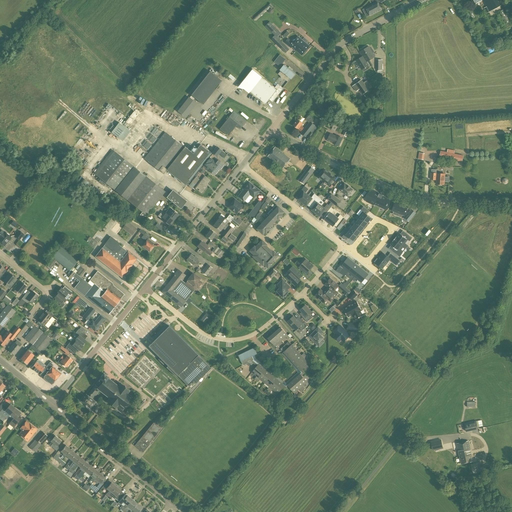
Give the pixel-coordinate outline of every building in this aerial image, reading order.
[(482,0),(489,12),(500,6),(497,0),(482,0)] [(370,16),(381,10),(377,2),(362,10),(366,17),(369,15),(370,16)] [(274,7),(270,3),(269,5),(253,19),(255,21),(261,15),(261,16),(264,14),(263,13),(267,10),(267,9),(270,7),(272,9),(274,7)] [(499,12),(503,20),(504,19),(507,24),(510,23),(504,9),(499,12)] [(272,33),(276,28),(270,22),(265,26),(272,33)] [(289,49),(279,39),(279,38),(278,36),(281,33),(278,30),(274,34),(275,35),(271,39),(276,44),(275,45),(277,48),(279,46),(285,53),(289,49)] [(300,42),(302,40),(298,36),(293,42),(288,38),(284,43),(291,48),(292,47),(296,50),(301,44),(300,42)] [(301,44),(296,50),(302,55),(309,46),(302,40),(300,42),(301,44)] [(368,60),(368,61),(375,57),(368,46),(359,52),(362,56),(365,55),(368,60)] [(282,64),(286,59),(280,54),(276,59),(282,64)] [(366,62),(368,61),(368,60),(365,55),(362,56),(356,60),(361,69),(362,68),(364,71),(369,68),(367,65),(368,65),(366,62)] [(288,68),(284,65),(280,70),(281,71),(278,74),(280,76),(280,77),(280,78),(281,78),(281,79),(282,79),(283,80),(284,80),(285,80),(287,82),(290,78),(291,79),(295,74),(291,71),(292,70),(289,67),(288,68)] [(217,77),(209,71),(190,95),(197,100),(203,105),(215,89),(219,85),(218,85),(221,81),(220,80),(220,79),(217,77)] [(275,88),(262,77),(249,93),(265,105),(269,100),(272,102),(283,89),(277,84),(275,88)] [(369,90),(363,82),(361,80),(352,86),(356,91),(359,89),(362,94),(369,90)] [(184,117),(196,103),(187,96),(176,111),(184,117)] [(233,111),(230,108),(228,110),(232,113),(219,129),(228,135),(235,125),(240,129),(246,121),(233,111)] [(312,131),(311,130),(315,125),(312,123),(315,119),(309,115),(305,120),(309,123),(301,133),(306,137),(310,139),(314,134),(318,128),(316,126),(312,131)] [(301,132),(304,128),(301,125),(303,123),(298,119),(293,125),(298,129),(301,132)] [(122,141),(130,131),(119,122),(111,132),(122,141)] [(192,154),(184,147),(165,132),(144,159),(163,174),(166,170),(175,177),(186,186),(190,181),(190,180),(211,154),(199,145),(192,154)] [(336,136),(330,133),(327,139),(335,143),(334,144),(338,146),(342,138),(336,135),(336,136)] [(216,157),(222,150),(217,146),(211,152),(216,157)] [(283,168),(290,158),(275,147),(268,156),(283,168)] [(146,215),(165,191),(145,176),(146,176),(133,166),(114,151),(95,174),(115,190),(127,200),(142,212),(140,215),(143,218),(145,215),(146,215)] [(449,153),(449,151),(447,151),(447,152),(441,151),(440,156),(450,158),(453,159),(453,158),(462,160),(463,155),(449,153)] [(214,161),(210,158),(203,166),(214,175),(219,169),(223,165),(216,159),(214,161)] [(309,165),(298,181),(305,185),(315,169),(309,165)] [(323,181),(329,173),(328,172),(324,168),(317,177),(323,181)] [(323,181),(329,186),(335,177),(331,174),(329,173),(323,181)] [(444,184),(445,174),(431,173),(431,179),(436,180),(436,184),(444,184)] [(201,193),(207,186),(206,185),(210,180),(204,176),(195,188),(201,193)] [(244,202),(249,195),(254,199),(260,191),(248,181),(242,189),(243,190),(237,197),(244,202)] [(348,185),(344,183),(339,189),(339,190),(337,193),(342,197),(344,193),(348,196),(353,189),(350,187),(348,185)] [(298,198),(298,199),(302,202),(308,195),(305,193),(308,189),(304,186),(299,193),(302,194),(298,198)] [(180,208),(186,201),(173,190),(167,197),(180,208)] [(372,191),(366,199),(374,204),(380,194),(377,192),(376,193),(372,191)] [(308,195),(302,202),(306,206),(307,205),(310,201),(313,203),(318,197),(314,194),(311,198),(308,195)] [(332,194),(327,199),(337,206),(341,201),(332,194)] [(380,194),(374,204),(383,210),(389,202),(382,197),(383,196),(380,194)] [(312,209),(311,209),(315,213),(321,205),(324,203),(320,200),(321,199),(318,197),(313,203),(315,205),(312,209)] [(236,214),(243,205),(234,198),(230,204),(227,207),(232,211),(236,214)] [(256,212),(262,203),(258,200),(252,208),(256,212)] [(396,201),(394,210),(406,214),(409,205),(396,201)] [(321,205),(315,213),(320,216),(323,212),(326,213),(331,207),(328,205),(327,204),(324,208),(321,205)] [(273,211),(279,217),(281,215),(280,214),(283,211),(277,206),(273,211)] [(362,210),(358,215),(360,216),(367,222),(370,217),(366,213),(368,210),(363,206),(360,209),(362,210)] [(170,225),(178,214),(170,207),(165,213),(167,214),(163,218),(162,217),(161,218),(170,225)] [(326,213),(323,216),(325,218),(324,219),(328,223),(335,215),(332,213),(334,209),(331,207),(326,213)] [(277,219),(279,217),(273,211),(269,215),(274,220),(277,218),(277,219)] [(217,220),(231,231),(233,229),(229,225),(226,223),(228,221),(223,217),(224,216),(221,214),(218,217),(219,218),(217,220)] [(335,215),(328,223),(333,226),(334,225),(336,226),(344,217),(340,214),(338,217),(335,215)] [(270,225),(274,220),(269,215),(265,220),(270,225)] [(414,217),(408,223),(411,226),(411,227),(413,229),(416,225),(423,231),(426,227),(424,225),(429,219),(424,215),(419,221),(414,217)] [(360,216),(356,221),(363,226),(367,222),(360,216)] [(236,220),(233,218),(231,221),(238,227),(242,221),(238,218),(236,220)] [(226,238),(231,231),(217,220),(213,225),(220,231),(222,228),(225,230),(221,234),(223,236),(226,238)] [(268,227),(270,225),(265,220),(261,224),(267,230),(269,228),(268,227)] [(132,235),(137,228),(127,221),(122,228),(132,235)] [(356,221),(352,225),(359,231),(363,226),(356,221)] [(265,232),(267,230),(261,224),(256,228),(262,234),(264,231),(265,232)] [(352,225),(349,230),(356,235),(359,231),(352,225)] [(427,236),(434,228),(431,225),(424,233),(427,236)] [(347,228),(341,236),(345,239),(348,236),(352,240),(356,235),(349,230),(347,228)] [(4,232),(0,229),(0,242),(4,246),(11,237),(9,235),(9,234),(8,233),(7,233),(4,231),(4,232)] [(150,250),(153,246),(152,245),(153,243),(147,239),(150,235),(146,232),(142,229),(140,232),(141,232),(140,233),(143,235),(141,238),(146,241),(143,245),(150,250)] [(216,239),(218,236),(215,234),(215,233),(210,229),(206,235),(211,239),(213,236),(216,239)] [(23,238),(25,236),(24,235),(24,234),(19,231),(15,237),(18,240),(19,240),(22,237),(23,238)] [(237,247),(246,234),(244,232),(235,245),(237,247)] [(396,237),(394,239),(403,246),(406,248),(408,246),(405,243),(408,240),(409,241),(412,238),(406,233),(404,236),(400,233),(396,237)] [(228,240),(226,238),(223,236),(220,240),(225,244),(226,245),(229,241),(228,240)] [(119,243),(110,237),(105,244),(96,256),(122,277),(126,271),(127,271),(132,265),(131,265),(136,259),(118,245),(119,243)] [(393,241),(390,245),(395,248),(392,252),(399,257),(403,252),(400,250),(403,246),(394,239),(392,241),(393,241)] [(272,252),(265,245),(266,244),(261,240),(255,247),(254,246),(250,250),(254,254),(252,255),(262,265),(263,263),(267,267),(271,263),(271,262),(277,255),(273,251),(272,252)] [(204,243),(201,241),(197,246),(209,256),(212,252),(206,247),(208,245),(205,243),(204,243)] [(80,257),(63,243),(53,257),(53,256),(46,264),(51,268),(57,260),(69,270),(80,257)] [(220,257),(224,252),(216,246),(212,250),(220,257)] [(297,256),(300,252),(295,248),(292,251),(297,256)] [(378,258),(375,262),(376,262),(376,263),(383,268),(390,258),(384,253),(379,259),(378,258)] [(194,257),(190,254),(186,259),(193,264),(195,262),(197,264),(200,261),(197,259),(198,258),(195,256),(194,257)] [(395,256),(392,260),(397,265),(401,261),(395,256)] [(343,261),(336,271),(339,273),(343,268),(348,271),(345,274),(346,274),(355,263),(348,258),(344,262),(343,261)] [(306,273),(313,265),(306,259),(299,267),(306,273)] [(355,263),(346,274),(348,276),(350,273),(354,277),(352,280),(361,268),(355,263)] [(206,275),(212,268),(207,264),(201,271),(206,275)] [(75,273),(80,277),(85,270),(78,265),(75,269),(72,267),(71,269),(75,273)] [(300,279),(302,276),(292,266),(288,271),(290,273),(286,277),(295,285),(300,279)] [(361,268),(352,280),(354,281),(356,279),(361,282),(368,274),(361,268)] [(194,291),(185,283),(181,280),(185,276),(178,270),(174,275),(175,275),(162,291),(181,306),(193,291),(194,292),(194,291)] [(96,304),(109,314),(124,294),(111,284),(112,283),(97,271),(88,283),(92,286),(84,296),(96,305),(96,304)] [(185,283),(194,291),(197,288),(198,288),(202,282),(199,280),(201,278),(193,272),(186,280),(187,280),(185,283)] [(9,289),(15,282),(12,281),(15,277),(10,273),(4,281),(7,283),(5,286),(9,289)] [(80,277),(75,273),(73,276),(82,283),(76,289),(84,296),(92,286),(88,283),(80,277)] [(325,289),(334,297),(338,293),(334,290),(338,285),(330,278),(325,284),(327,286),(325,289)] [(286,294),(289,291),(284,286),(287,283),(282,279),(277,285),(279,287),(275,291),(278,293),(279,293),(283,297),(284,296),(285,297),(287,294),(286,294)] [(21,293),(27,286),(21,281),(15,288),(15,289),(13,292),(16,293),(18,291),(21,293)] [(57,292),(65,298),(64,297),(68,293),(70,295),(73,292),(66,286),(65,287),(65,286),(63,289),(61,287),(57,292)] [(330,301),(334,297),(325,289),(323,292),(320,289),(315,295),(323,302),(327,298),(330,301)] [(352,301),(358,294),(354,290),(348,297),(352,301)] [(32,302),(37,295),(33,292),(29,297),(25,294),(18,304),(21,307),(26,302),(27,303),(29,300),(32,302)] [(65,299),(65,298),(57,292),(58,293),(54,297),(59,301),(57,303),(64,309),(67,306),(64,304),(67,301),(66,301),(66,300),(65,299)] [(86,305),(87,304),(84,301),(80,297),(76,302),(80,306),(82,303),(86,305)] [(363,316),(360,311),(361,310),(357,301),(343,309),(348,317),(353,314),(356,319),(363,316)] [(0,324),(3,327),(15,311),(8,305),(0,314),(0,324)] [(307,321),(312,317),(309,314),(311,311),(305,305),(300,309),(305,314),(302,316),(307,321)] [(95,310),(91,306),(82,316),(87,320),(84,323),(87,326),(88,325),(95,330),(96,329),(97,329),(99,328),(98,326),(105,318),(100,314),(96,310),(95,310)] [(52,313),(50,315),(44,311),(41,315),(48,321),(51,316),(57,321),(58,318),(52,313)] [(45,325),(48,321),(41,315),(37,319),(43,324),(41,326),(46,330),(48,328),(45,325)] [(301,324),(293,316),(288,321),(293,326),(292,326),(296,330),(299,327),(302,330),(307,325),(304,322),(301,324)] [(42,352),(52,340),(29,320),(26,324),(32,329),(25,338),(42,352)] [(358,333),(360,325),(348,322),(346,330),(358,333)] [(188,386),(193,381),(205,372),(206,373),(211,368),(169,325),(148,346),(161,359),(159,361),(176,376),(177,375),(188,386)] [(343,341),(350,334),(340,325),(333,331),(336,334),(334,336),(339,341),(341,339),(343,341)] [(17,326),(12,332),(16,335),(21,330),(17,326)] [(274,332),(281,340),(286,337),(288,339),(292,336),(290,333),(288,335),(280,327),(274,332)] [(75,339),(83,346),(82,345),(86,340),(81,337),(84,333),(79,329),(75,333),(78,335),(75,339)] [(321,335),(323,332),(320,329),(317,333),(315,330),(309,336),(319,346),(324,341),(322,339),(323,337),(321,335)] [(7,331),(2,337),(0,339),(0,343),(3,346),(12,334),(7,331)] [(277,344),(281,340),(274,332),(268,338),(277,349),(279,347),(277,344)] [(71,352),(75,347),(79,350),(83,346),(75,339),(73,338),(66,348),(71,352)] [(14,354),(19,347),(22,344),(17,340),(9,350),(14,354)] [(289,358),(297,351),(294,346),(296,344),(294,342),(292,345),(292,344),(284,351),(289,358)] [(58,349),(65,354),(67,350),(61,345),(58,349)] [(253,363),(251,361),(254,360),(252,356),(257,353),(254,347),(238,355),(243,365),(248,362),(251,365),(253,363)] [(27,363),(34,355),(28,350),(21,358),(27,363)] [(294,364),(305,355),(304,353),(301,355),(297,351),(289,358),(294,364)] [(72,359),(67,355),(65,358),(63,356),(57,362),(62,365),(63,364),(66,367),(72,359)] [(305,355),(294,364),(300,370),(308,363),(304,359),(307,357),(305,355)] [(37,359),(30,368),(34,371),(41,362),(37,359)] [(48,370),(41,378),(43,379),(51,385),(51,384),(60,374),(60,373),(52,366),(53,364),(49,361),(45,367),(48,370)] [(41,362),(34,371),(38,375),(39,374),(40,372),(41,371),(42,370),(46,366),(41,362)] [(256,380),(265,369),(259,364),(252,372),(256,376),(254,379),(256,380)] [(265,383),(271,374),(265,369),(256,380),(258,382),(260,379),(265,383)] [(84,397),(81,401),(87,406),(86,407),(88,408),(89,407),(93,410),(96,406),(93,404),(95,401),(92,399),(97,393),(96,392),(99,389),(107,395),(102,401),(106,403),(108,401),(115,406),(115,407),(116,408),(115,409),(117,410),(118,409),(120,412),(123,408),(122,407),(124,405),(125,406),(126,405),(126,406),(127,405),(127,406),(130,401),(130,400),(130,399),(129,399),(130,398),(130,397),(131,396),(127,393),(129,390),(121,384),(118,381),(116,384),(106,377),(108,376),(107,375),(104,373),(103,372),(100,376),(103,379),(99,382),(94,387),(87,395),(88,396),(86,398),(84,397)] [(269,391),(278,379),(271,374),(265,383),(269,386),(267,389),(269,391)] [(294,379),(303,390),(305,389),(303,386),(307,382),(300,374),(294,379)] [(278,379),(269,391),(271,392),(273,390),(277,393),(284,385),(278,379)] [(301,392),(303,390),(294,379),(287,385),(295,393),(299,389),(301,392)] [(10,414),(15,408),(10,404),(7,408),(2,403),(0,405),(0,412),(1,411),(5,414),(7,412),(10,414)] [(15,408),(10,414),(14,417),(9,424),(14,428),(19,420),(20,421),(22,417),(19,415),(21,413),(15,408)] [(483,426),(481,420),(476,421),(464,423),(466,432),(478,429),(478,427),(483,426)] [(28,441),(37,429),(26,421),(20,428),(22,430),(19,434),(28,441)] [(159,424),(155,421),(154,423),(153,422),(141,437),(134,446),(143,452),(150,444),(149,443),(161,429),(158,426),(159,424)] [(35,452),(37,450),(41,444),(40,443),(46,436),(42,432),(36,439),(29,446),(35,452)] [(55,444),(56,446),(61,441),(55,436),(51,441),(51,442),(49,444),(46,441),(42,445),(45,448),(48,451),(52,447),(55,444)] [(433,451),(443,448),(441,439),(431,442),(433,451)] [(466,455),(467,462),(473,461),(468,441),(460,443),(463,456),(466,455)] [(461,464),(467,462),(466,455),(463,456),(460,443),(456,443),(461,464)] [(66,455),(71,449),(66,445),(61,451),(64,453),(62,455),(65,457),(66,455)] [(14,457),(18,452),(12,446),(8,451),(14,457)] [(71,459),(76,453),(71,449),(66,455),(71,459)] [(60,463),(62,460),(58,457),(60,456),(56,453),(53,457),(57,460),(56,460),(60,463)] [(76,463),(80,457),(76,453),(71,459),(73,461),(72,464),(74,465),(76,463)] [(80,467),(85,461),(80,457),(76,463),(74,465),(77,467),(78,465),(80,467)] [(85,471),(90,465),(85,461),(80,467),(79,469),(82,471),(81,473),(83,474),(84,473),(85,471)] [(90,475),(95,469),(90,465),(85,471),(90,475)] [(95,479),(100,473),(95,469),(90,475),(93,477),(89,482),(88,481),(85,484),(89,487),(91,484),(94,481),(95,479)] [(100,483),(101,481),(105,477),(100,473),(95,479),(94,481),(97,484),(98,482),(100,483)] [(107,492),(105,495),(107,497),(112,492),(116,486),(111,482),(109,485),(107,488),(109,490),(108,492),(107,492)] [(91,484),(89,487),(96,492),(99,489),(95,486),(95,487),(91,484)] [(112,492),(107,497),(110,499),(112,497),(115,499),(118,501),(124,493),(121,491),(121,490),(116,486),(112,492)] [(121,499),(118,502),(121,505),(121,504),(123,502),(125,503),(123,506),(120,509),(121,509),(123,511),(126,507),(127,505),(132,499),(127,495),(127,496),(125,494),(122,497),(121,499)] [(132,509),(137,503),(135,502),(132,499),(127,505),(132,509)] [(137,503),(132,509),(130,511),(129,511),(134,511),(135,511),(138,511),(142,507),(137,503)]
